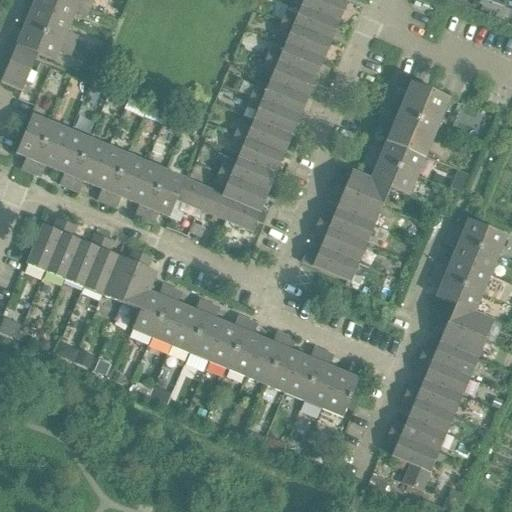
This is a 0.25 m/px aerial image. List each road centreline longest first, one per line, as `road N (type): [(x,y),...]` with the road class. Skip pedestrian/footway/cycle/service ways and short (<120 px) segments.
road 1 (residential): [(275,286),(324,161),(325,120),(359,40),(386,17),(392,0)]
road 2 (residential): [(275,286),(16,191)]
road 3 (residential): [(396,369),(270,315),(275,286)]
road 4 (residential): [(396,369),(421,311),(412,304),(440,229)]
